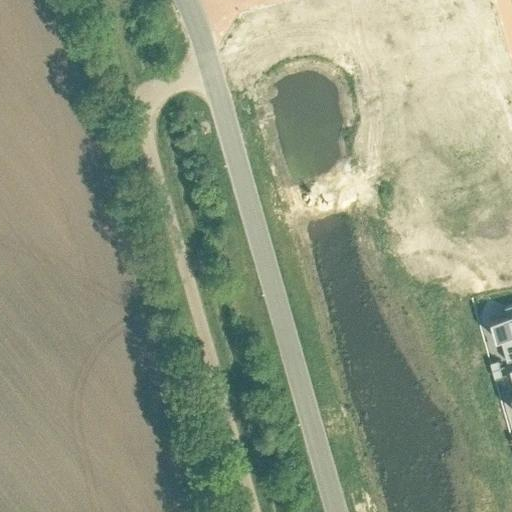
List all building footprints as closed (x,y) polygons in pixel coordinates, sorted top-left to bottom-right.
[(424,21),(407,25),(413,45),(417,44),(424,67),(466,55),(462,39),(451,42),(449,35),(451,34),(445,15),(443,15),(441,7),(422,13),(424,21)] [(469,64),(426,76),(433,99),(428,100),(434,120),(451,115),(453,123),(473,118),(470,110),(472,109),(466,90),(465,90),(463,83),(474,80),(469,64)] [(415,66),(407,68),(409,76),(417,74),(415,66)] [(417,74),(409,76),(411,84),(419,82),(417,74)] [(488,132),(445,144),(452,167),(447,168),(453,188),(470,183),(472,191),(492,186),(489,178),(491,177),(486,157),(484,158),(482,151),(493,148),(488,132)] [(436,142),(428,144),(430,151),(438,149),(436,142)] [(507,313),(490,318),(496,338),(500,337),(507,360),(511,358),(511,303),(504,305),(507,313)] [(497,359),(490,361),(492,369),(499,367),(497,359)] [(499,367),(492,369),(494,377),(502,374),(499,367)]
